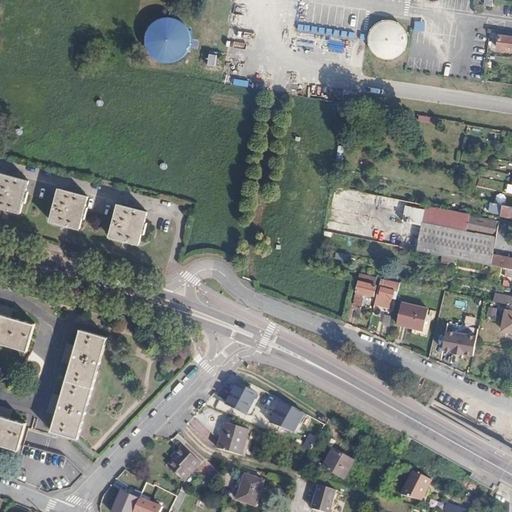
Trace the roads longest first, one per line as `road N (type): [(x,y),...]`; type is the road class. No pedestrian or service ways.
road 1 (residential): [(191,278),(219,271),(269,307),(511,409)]
road 2 (track): [(0,70),(277,111)]
road 3 (track): [(306,69),(511,106)]
road 4 (residential): [(70,511),(204,371)]
road 5 (secondary): [(366,393),(298,350),(201,309)]
road 6 (secondary): [(33,264),(198,321)]
road 7 (secondary): [(511,474),(366,393)]
road 8 (secondary): [(253,342),(366,393)]
road 9 (secondary): [(152,290),(33,264)]
